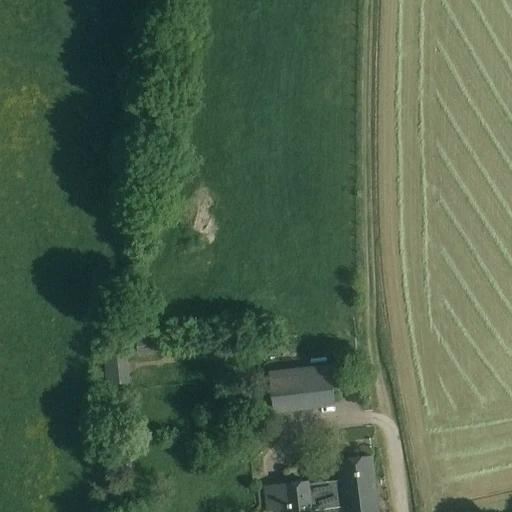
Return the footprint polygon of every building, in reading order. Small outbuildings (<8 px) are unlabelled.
[(156,335),(137,337),(139,351),(158,348),(156,335)] [(110,384),(131,382),(128,357),(107,359),(110,384)] [(275,406),(336,397),(332,366),(270,375),(275,406)] [(347,511),(381,511),(375,455),(341,459),(343,478),(346,505),(347,511)] [(313,510),(346,505),(343,478),(310,480),(313,510)] [(269,511),(313,511),(313,510),(310,480),(267,486),(269,511)]
